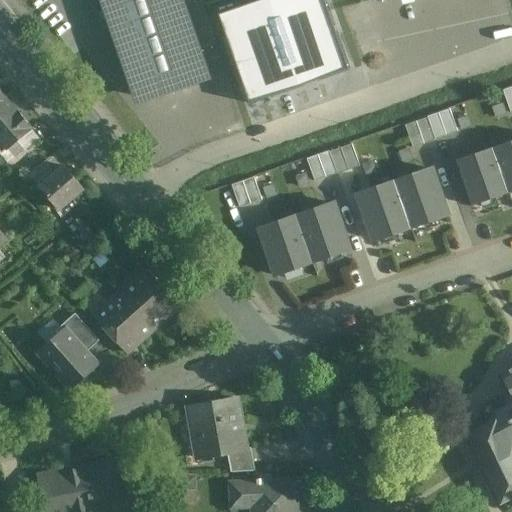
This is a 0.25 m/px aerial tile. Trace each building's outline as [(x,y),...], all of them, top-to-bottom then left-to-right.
[(193,0),(111,0),(146,102),(220,77),(193,0)] [(511,89),(502,92),(509,116),(511,115),(511,89)] [(6,98),(0,102),(0,125),(17,111),(16,110),(6,98)] [(17,111),(0,125),(0,156),(33,129),(17,110),(16,110),(17,111)] [(449,114),(426,121),(434,145),(456,138),(449,114)] [(426,121),(404,128),(411,152),(434,145),(426,121)] [(511,140),(489,149),(505,195),(511,192),(511,140)] [(348,148),(326,155),(333,179),(356,172),(348,148)] [(489,149),(452,162),(468,208),(505,195),(489,149)] [(326,155),(303,162),(311,186),(333,179),(326,155)] [(46,161),(29,175),(36,184),(54,169),(46,161)] [(64,167),(40,187),(60,211),(84,191),(64,167)] [(429,170),(392,183),(408,230),(445,217),(429,170)] [(251,181),(228,189),(237,213),(259,205),(251,181)] [(392,183),(354,196),(370,243),(408,230),(392,183)] [(328,205),(291,218),(307,264),(344,252),(328,205)] [(95,236),(79,218),(73,224),(89,242),(95,236)] [(291,218),(253,231),(269,277),(307,264),(291,218)] [(180,306),(148,271),(96,318),(128,354),(180,306)] [(83,280),(72,292),(80,300),(92,289),(83,280)] [(75,314),(60,327),(64,331),(65,330),(86,353),(99,341),(75,314)] [(86,353),(65,330),(64,331),(40,353),(72,388),(97,366),(86,353)] [(511,367),(502,373),(511,393),(511,367)] [(237,399),(190,407),(199,459),(227,454),(246,451),(245,449),(237,399)] [(511,413),(498,422),(495,417),(464,433),(503,503),(511,497),(511,413)] [(246,451),(227,454),(230,472),(255,471),(251,448),(245,449),(246,451)] [(48,511),(60,511),(68,511),(107,511),(124,509),(122,498),(131,496),(128,478),(124,479),(121,461),(103,465),(101,469),(92,471),(91,467),(74,470),(75,474),(63,476),(62,473),(42,477),(44,487),(49,490),(50,498),(46,498),(48,511)] [(298,511),(297,482),(232,484),(233,507),(255,507),(254,511),(298,511)] [(31,511),(28,493),(5,498),(8,511),(31,511)]
